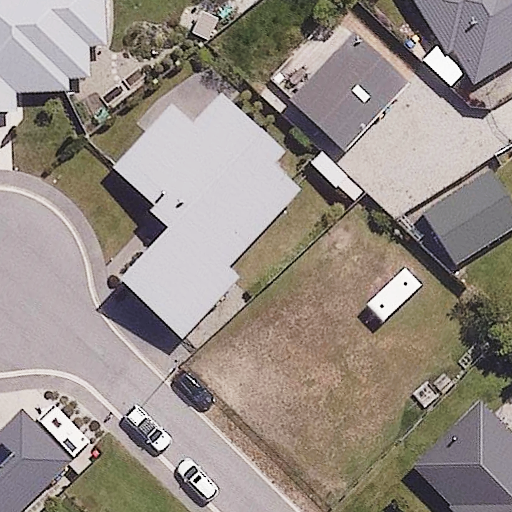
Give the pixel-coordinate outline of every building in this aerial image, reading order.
[(511,0),(422,0),(449,37),(424,55),(446,85),(471,67),(482,82),(511,59),(511,0)] [(353,33),(294,96),(349,147),(408,84),(353,33)] [(204,73),(115,167),(177,227),(126,280),(184,336),(242,276),(229,263),(312,176),(204,73)] [(511,202),(489,165),(422,208),(457,262),(511,227),(511,202)] [(419,283),(398,264),(363,304),(384,322),(419,283)] [(511,511),(511,431),(482,402),(416,467),(460,511),(511,511)]
